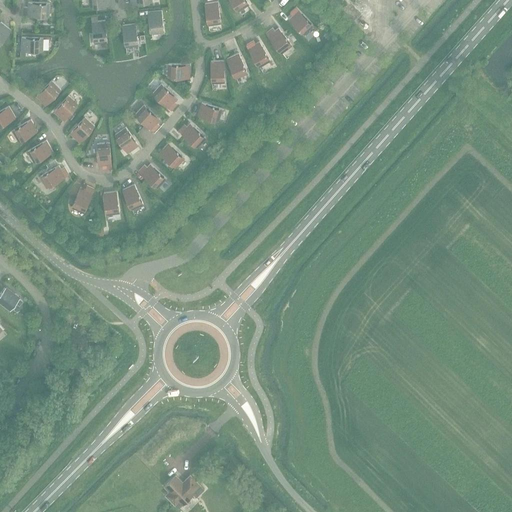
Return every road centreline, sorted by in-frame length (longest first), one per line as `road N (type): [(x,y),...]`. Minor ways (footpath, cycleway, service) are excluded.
road 1 (primary): [(271,265),(507,0)]
road 2 (tertiary): [(125,291),(74,275),(0,210)]
